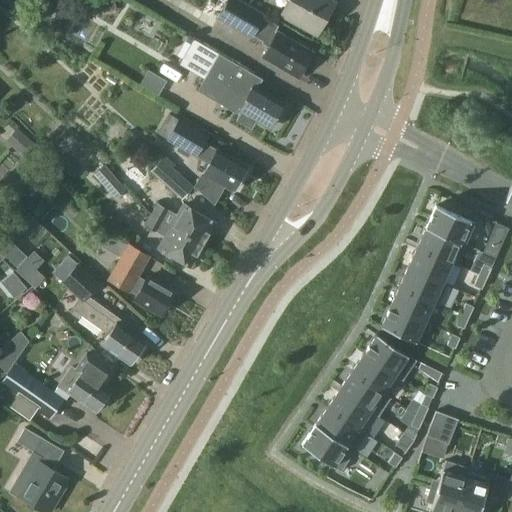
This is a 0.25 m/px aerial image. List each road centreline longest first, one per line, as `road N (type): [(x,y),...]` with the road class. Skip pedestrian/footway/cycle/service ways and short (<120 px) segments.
road 1 (tertiary): [(116,511),(259,262)]
road 2 (tertiary): [(259,262),(318,213),(363,126)]
road 3 (tertiary): [(332,113),(259,262)]
road 4 (residential): [(363,126),(511,194)]
road 5 (tertiary): [(363,126),(402,0)]
road 6 (tertiary): [(375,0),(332,113)]
